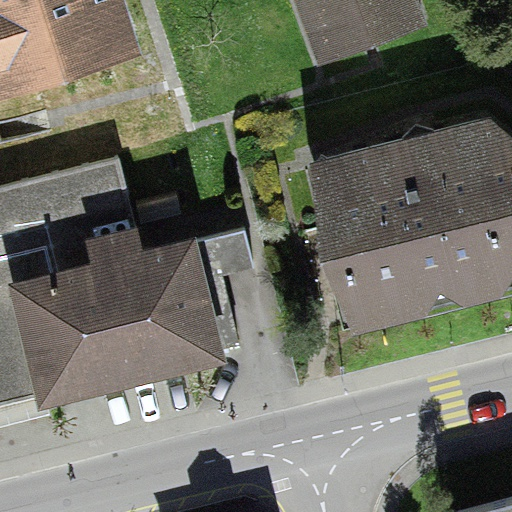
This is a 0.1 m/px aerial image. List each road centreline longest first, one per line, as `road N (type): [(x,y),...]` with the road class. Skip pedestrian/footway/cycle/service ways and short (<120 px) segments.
road 1 (tertiary): [(297,430),(0,508)]
road 2 (tertiary): [(511,388),(297,430)]
